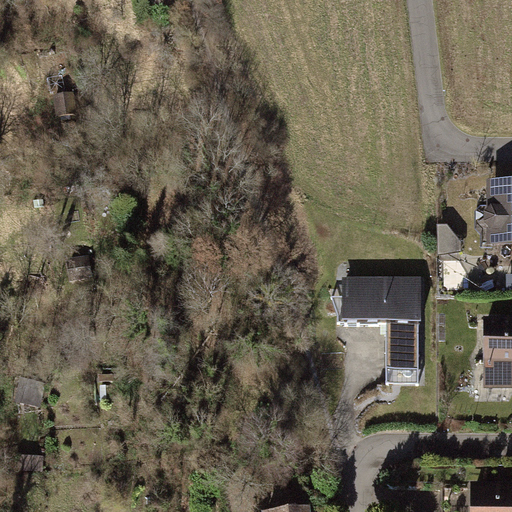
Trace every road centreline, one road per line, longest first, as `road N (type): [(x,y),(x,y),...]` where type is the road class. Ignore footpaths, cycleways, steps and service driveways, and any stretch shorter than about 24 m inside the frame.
road 1 (residential): [(354,511),(360,462),(386,442),(511,444)]
road 2 (residential): [(511,146),(477,147),(437,123),(420,0)]
